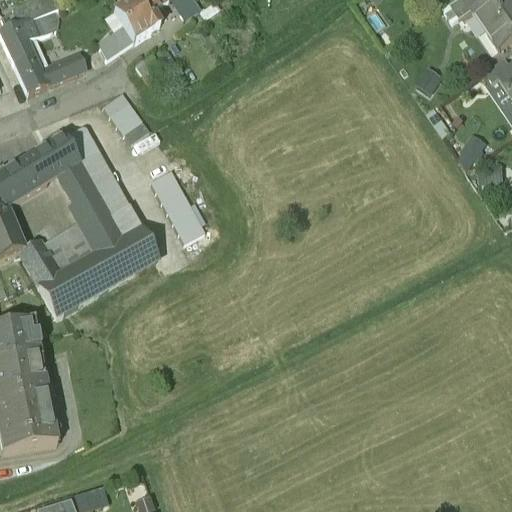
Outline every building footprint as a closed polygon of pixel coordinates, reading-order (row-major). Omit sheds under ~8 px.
[(141,0),(138,2),(149,20),(167,8),(164,3),(168,0),(141,0)] [(178,0),(171,4),(183,24),(198,14),(189,0),(178,0)] [(476,10),(488,2),(486,0),(463,0),(448,10),(458,24),(477,12),(476,10)] [(492,34),(487,38),(498,54),(511,44),(511,0),(491,0),(488,2),(476,10),(477,12),(492,34)] [(138,2),(113,18),(132,49),(147,40),(148,40),(158,34),(149,20),(138,2)] [(17,31),(25,47),(51,37),(42,21),(17,31)] [(0,43),(12,69),(32,62),(25,47),(17,31),(0,37),(0,43)] [(105,66),(132,48),(122,33),(97,50),(105,66)] [(27,100),(46,92),(41,81),(32,62),(12,69),(27,100)] [(498,82),(511,74),(504,63),(485,77),(492,88),(498,83),(498,82)] [(41,81),(46,92),(82,78),(78,66),(41,81)] [(511,72),(511,74),(498,82),(498,83),(511,103),(511,72)] [(101,113),(122,142),(123,141),(130,150),(148,138),(121,99),(101,113)] [(58,182),(76,171),(77,171),(61,144),(0,180),(0,210),(2,215),(58,182)] [(76,171),(58,182),(74,210),(70,212),(96,260),(119,248),(76,171)] [(173,173),(151,184),(183,248),(205,237),(173,173)] [(0,266),(18,259),(20,258),(2,215),(0,210),(0,266)] [(20,258),(18,259),(55,323),(63,320),(62,319),(155,266),(140,237),(119,248),(96,260),(80,269),(56,282),(38,249),(33,249),(20,258)] [(0,331),(0,364),(38,357),(35,340),(29,341),(26,327),(0,332),(0,331)] [(0,364),(0,395),(44,388),(38,357),(0,364)] [(44,388),(0,395),(0,453),(1,459),(56,449),(44,388)] [(39,511),(72,511),(69,503),(39,511)]
